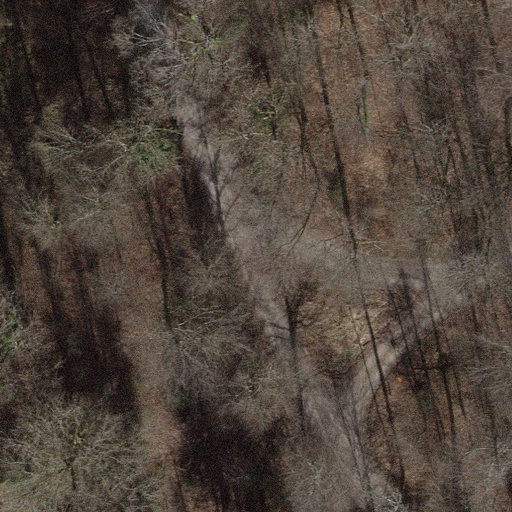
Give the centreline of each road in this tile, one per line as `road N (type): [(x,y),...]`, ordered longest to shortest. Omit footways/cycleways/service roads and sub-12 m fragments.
road 1 (track): [(147,0),(307,382),(383,511)]
road 2 (track): [(0,497),(307,382)]
road 3 (track): [(255,250),(465,277),(511,238)]
road 4 (track): [(465,277),(366,366),(343,449)]
